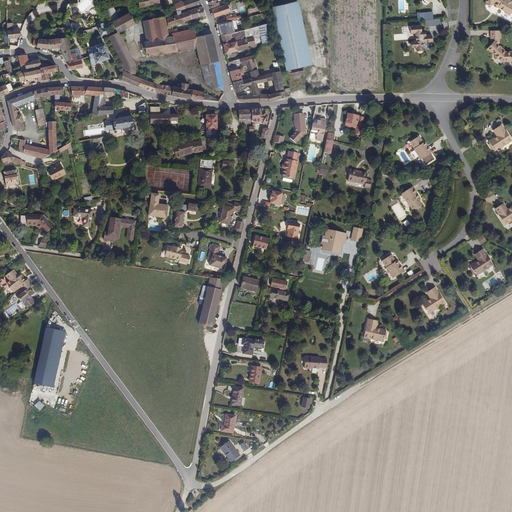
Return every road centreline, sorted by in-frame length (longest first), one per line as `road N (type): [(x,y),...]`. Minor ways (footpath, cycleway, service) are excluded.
road 1 (track): [(511,289),(225,478),(204,487),(189,480)]
road 2 (residential): [(189,480),(242,244)]
road 3 (residential): [(189,480),(52,293)]
road 4 (residential): [(433,97),(473,194),(458,240),(430,264)]
road 5 (residential): [(229,106),(72,79)]
road 6 (residential): [(433,97),(276,104)]
road 7 (residential): [(242,244),(276,104)]
road 8 (residential): [(0,154),(10,133),(4,99),(72,79)]
